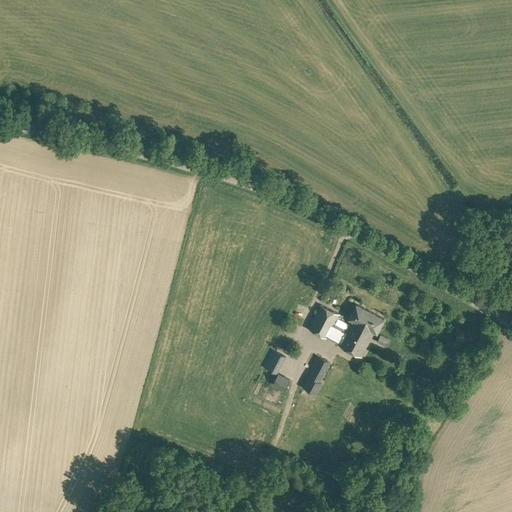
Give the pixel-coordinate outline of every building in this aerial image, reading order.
[(358,277),(361,268),(353,266),(350,274),(358,277)] [(364,308),(356,304),(349,318),(352,320),(343,337),(330,330),(339,314),(321,304),(308,328),(361,356),(374,331),(377,333),(385,319),(377,315),(378,315),(364,307),(364,308)] [(387,347),(392,339),(381,333),(377,341),(387,347)] [(277,373),(286,356),(272,348),(263,366),(277,373)] [(316,394),(323,383),(320,381),(331,362),(317,354),(310,365),(313,367),(303,387),(316,394)] [(285,390),(291,378),(278,372),(272,384),(285,390)] [(279,403),(282,395),(273,391),(270,399),(279,403)]
